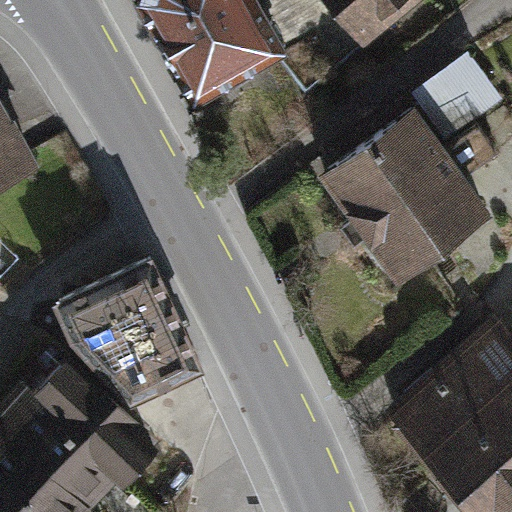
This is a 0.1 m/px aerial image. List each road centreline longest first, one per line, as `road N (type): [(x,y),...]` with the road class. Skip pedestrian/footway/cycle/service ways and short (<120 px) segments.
road 1 (tertiary): [(281,420),(183,230),(49,0)]
road 2 (unknown): [(281,420),(397,372),(503,269),(511,243)]
